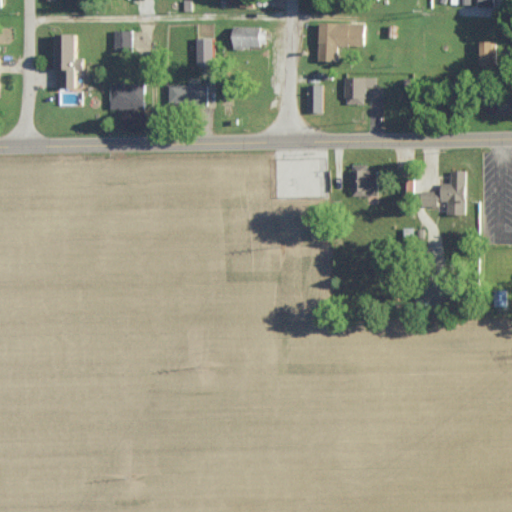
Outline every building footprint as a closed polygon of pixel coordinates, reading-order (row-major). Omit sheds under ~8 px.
[(367,46),(366,21),(322,23),(323,48),(367,46)] [(234,47),(263,48),(264,26),(235,25),(234,47)] [(133,30),(115,30),(115,50),(133,50),(133,30)] [(80,87),(80,69),(85,69),(85,57),(80,57),(80,34),(59,33),(59,87),(80,87)] [(199,64),(215,64),(215,37),(199,37),(199,64)] [(497,41),(479,41),(478,65),(497,65),(497,41)] [(367,103),(367,86),(377,86),(376,77),(346,77),(346,103),(367,103)] [(146,83),(112,83),(111,108),(146,109),(146,83)] [(171,84),(170,106),(208,107),(208,84),(171,84)] [(324,84),(308,84),(308,112),(324,112),(324,84)] [(46,87),(47,108),(57,107),(56,86),(46,87)] [(368,164),(353,163),(352,195),(380,195),(381,169),(368,169),(368,164)] [(468,169),(452,170),(452,182),(443,182),(444,201),(449,201),(449,214),(469,214),(468,169)]
